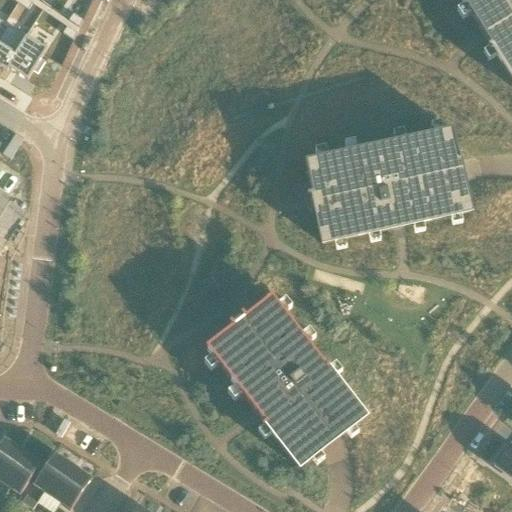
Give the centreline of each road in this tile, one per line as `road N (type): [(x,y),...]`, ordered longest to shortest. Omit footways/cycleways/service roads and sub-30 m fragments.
road 1 (residential): [(26,391),(55,144)]
road 2 (residential): [(511,369),(409,511)]
road 3 (residential): [(55,144),(124,0)]
road 4 (residential): [(26,391),(62,400),(143,449)]
road 5 (residential): [(143,449),(246,511)]
